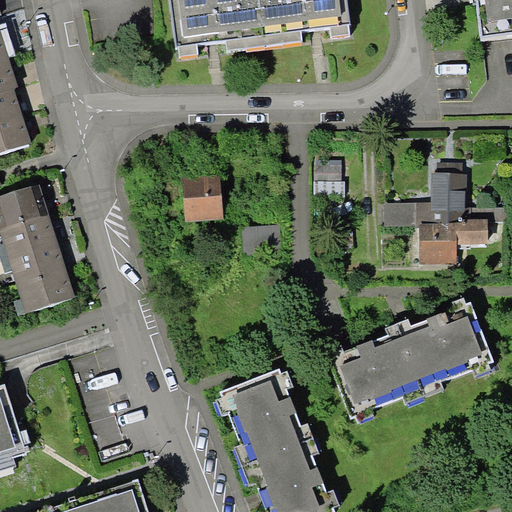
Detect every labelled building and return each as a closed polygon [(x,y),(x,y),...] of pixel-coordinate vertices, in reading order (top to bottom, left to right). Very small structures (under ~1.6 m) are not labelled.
[(169,0),(176,51),(212,47),(315,33),(351,29),(347,0),(169,0)] [(511,0),(476,0),(482,43),(511,38),(511,0)] [(16,90),(7,62),(0,64),(0,95),(11,92),(16,90)] [(0,126),(20,120),(11,92),(0,95),(0,126)] [(0,157),(29,148),(20,120),(0,126),(0,157)] [(222,220),(218,153),(201,155),(203,176),(191,177),(192,183),(184,184),(187,222),(222,220)] [(466,209),(466,175),(461,176),(461,164),(438,165),(438,174),(434,174),(434,203),(385,204),(386,225),(421,224),(421,263),(459,263),(459,242),(490,242),(490,222),(507,222),(507,208),(466,209)] [(316,198),(346,198),(346,183),(343,183),(343,166),(316,166),(316,198)] [(47,218),(38,190),(0,202),(0,227),(2,232),(47,218)] [(56,246),(47,218),(2,232),(11,260),(56,246)] [(280,229),(249,231),(250,257),(281,255),(280,229)] [(65,274),(56,246),(11,260),(19,288),(65,274)] [(74,302),(65,274),(19,288),(28,316),(74,302)] [(471,307),(329,362),(352,420),(494,365),(471,307)] [(333,511),(280,374),(222,397),(266,511),(333,511)] [(0,473),(14,469),(12,461),(26,457),(4,389),(0,389),(0,473)] [(147,511),(138,483),(46,511),(147,511)]
